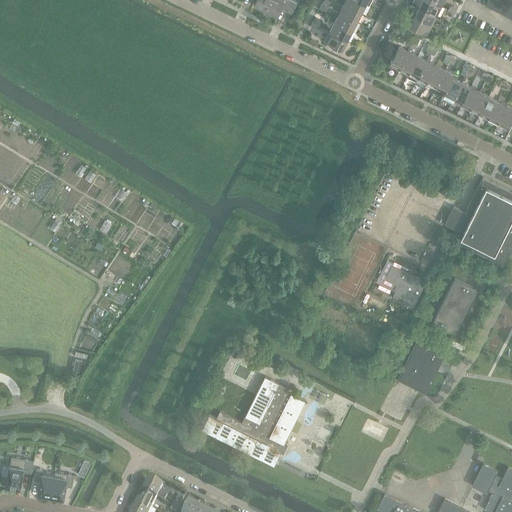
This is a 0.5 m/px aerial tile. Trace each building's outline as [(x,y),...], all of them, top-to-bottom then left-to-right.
[(257,0),(255,4),(266,10),(271,0),(257,0)] [(271,0),(266,10),(278,16),(282,9),(292,14),(298,3),(299,0),(271,0)] [(359,0),(346,0),(344,4),(361,13),(366,4),(359,0)] [(429,0),(423,0),(420,7),(437,15),(441,6),(429,0)] [(488,0),(485,6),(490,9),(494,0),(488,0)] [(496,0),(494,0),(490,9),(495,11),(500,2),(496,0)] [(500,2),(495,11),(500,14),(505,4),(500,2)] [(340,13),(357,22),(361,13),(344,4),(340,13)] [(505,4),(500,14),(505,16),(510,7),(505,4)] [(420,7),(415,16),(432,24),(437,15),(420,7)] [(340,13),(335,22),(352,31),(357,22),(340,13)] [(427,34),(432,24),(415,16),(410,25),(427,34)] [(335,22),(330,31),(347,40),(352,31),(335,22)] [(342,49),(347,40),(330,31),(325,40),(342,49)] [(391,64),(400,69),(409,51),(399,47),(391,64)] [(409,51),(400,69),(408,73),(406,77),(407,78),(418,56),(409,51)] [(418,56),(407,78),(416,82),(418,78),(419,78),(427,61),(418,56)] [(427,61),(419,78),(427,82),(436,65),(427,61)] [(436,65),(427,82),(437,87),(445,70),(436,65)] [(445,70),(437,87),(445,91),(444,95),(441,99),(442,99),(455,74),(445,70)] [(455,74),(442,99),(450,103),(452,99),(453,99),(462,83),(453,78),(455,74)] [(462,83),(453,99),(463,104),(471,87),(462,83)] [(471,87),(463,104),(472,109),(480,92),(471,87)] [(480,92),(472,109),(481,113),(489,97),(480,92)] [(489,97),(481,113),(490,118),(498,101),(489,97)] [(498,101),(490,118),(499,122),(507,106),(498,101)] [(511,107),(507,106),(499,122),(509,127),(511,120),(511,107)] [(457,230),(452,240),(504,266),(510,253),(511,253),(511,191),(483,177),(466,212),(454,206),(445,224),(457,230)] [(414,307),(426,282),(392,264),(385,279),(396,285),(394,290),(396,291),(393,296),(414,307)] [(454,277),(432,322),(454,333),(476,288),(454,277)] [(418,339),(398,379),(425,392),(436,372),(434,371),(440,359),(441,360),(445,352),(418,339)] [(453,340),(451,344),(462,349),(464,345),(453,340)] [(83,360),(74,358),(72,371),(80,372),(83,360)] [(209,414),(202,429),(260,458),(274,465),(281,452),(283,453),(287,445),(284,443),(306,400),(285,390),(286,387),(265,376),(243,422),(220,411),(217,418),(209,414)] [(11,456),(6,486),(20,488),(23,471),(31,473),(34,460),(11,456)] [(85,459),(78,473),(84,476),(91,462),(85,459)] [(511,511),(511,499),(510,499),(511,494),(511,468),(508,466),(502,478),(496,475),(498,471),(483,463),(472,485),(474,485),(487,492),(488,490),(493,492),(492,495),(484,509),(489,511),(471,511),(463,508),(445,499),(437,511),(419,511),(384,494),(377,509),(383,511),(511,511)] [(55,471),(55,474),(43,471),(43,469),(36,468),(32,493),(44,495),(44,496),(50,497),(55,471)] [(50,497),(57,499),(57,497),(64,499),(66,486),(72,487),(74,475),(55,471),(50,497)] [(157,497),(164,501),(167,495),(160,491),(162,487),(148,479),(143,490),(157,497)] [(143,490),(137,501),(152,508),(157,497),(143,490)] [(179,495),(173,505),(179,508),(184,497),(179,495)] [(137,501),(132,511),(149,511),(152,508),(137,501)] [(183,511),(197,511),(199,508),(188,502),(183,511)]
